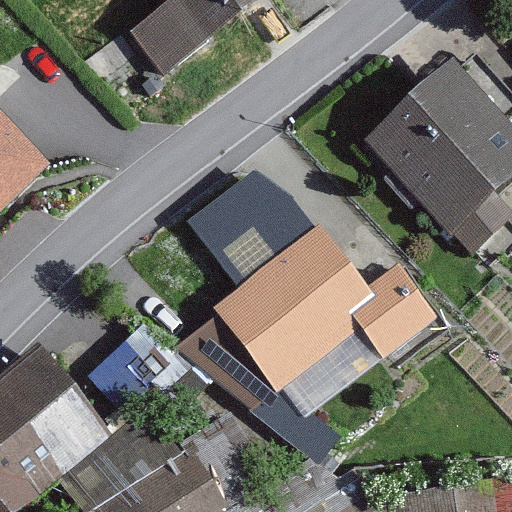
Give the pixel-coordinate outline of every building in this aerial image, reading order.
[(124,37),(165,84),(262,0),(142,0),(153,12),(124,37)] [(511,177),(511,146),(439,71),(352,153),(460,265),(505,222),(486,202),(511,177)] [(0,138),(0,211),(36,176),(0,138)] [(308,242),(172,345),(244,418),(351,337),(379,373),(428,335),(382,274),(351,298),(308,242)] [(93,386),(121,422),(176,380),(147,343),(93,386)] [(0,511),(9,511),(97,441),(26,357),(0,378),(0,511)] [(109,511),(222,511),(184,459),(109,511)] [(387,505),(387,511),(489,511),(488,498),(387,505)]
